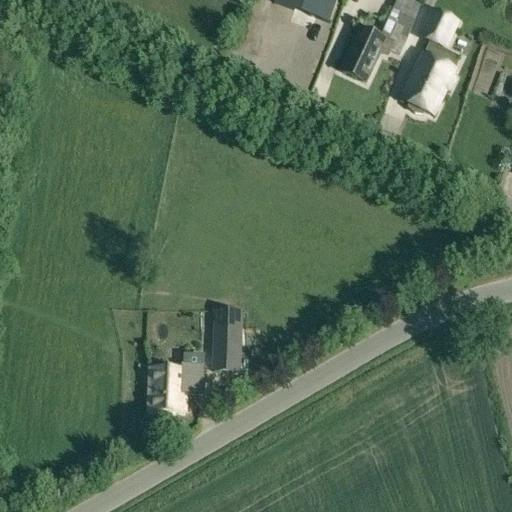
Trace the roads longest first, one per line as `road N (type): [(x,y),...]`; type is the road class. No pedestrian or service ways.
road 1 (residential): [(511,200),(65,0)]
road 2 (tertiary): [(83,511),(412,326),(511,293)]
